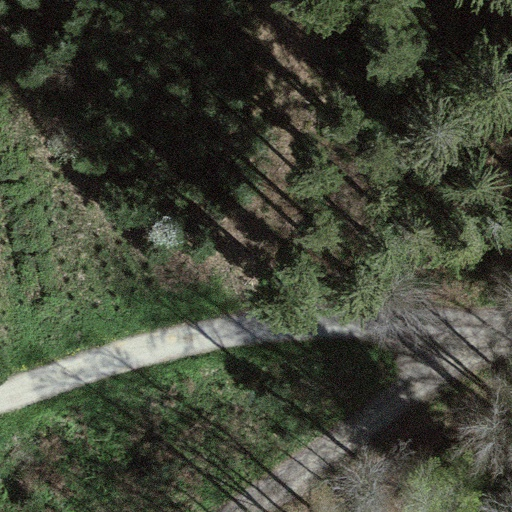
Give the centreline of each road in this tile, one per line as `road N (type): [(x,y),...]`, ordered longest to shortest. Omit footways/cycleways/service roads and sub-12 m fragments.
road 1 (track): [(511,323),(190,332),(0,391)]
road 2 (track): [(255,511),(503,322)]
